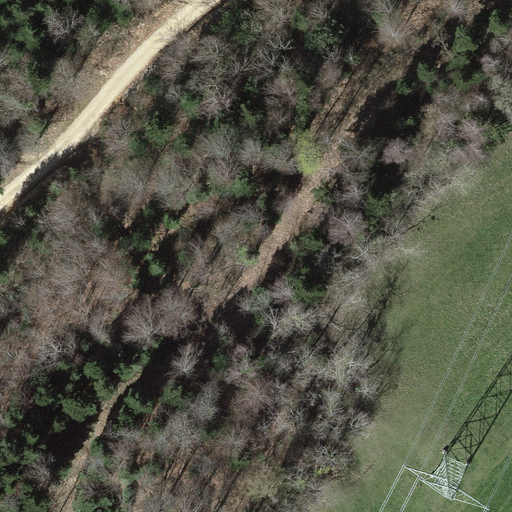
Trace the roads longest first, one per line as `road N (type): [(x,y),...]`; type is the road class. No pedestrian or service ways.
road 1 (track): [(64,511),(72,465),(121,389),(203,338),(395,73),(489,0)]
road 2 (track): [(206,0),(0,198)]
